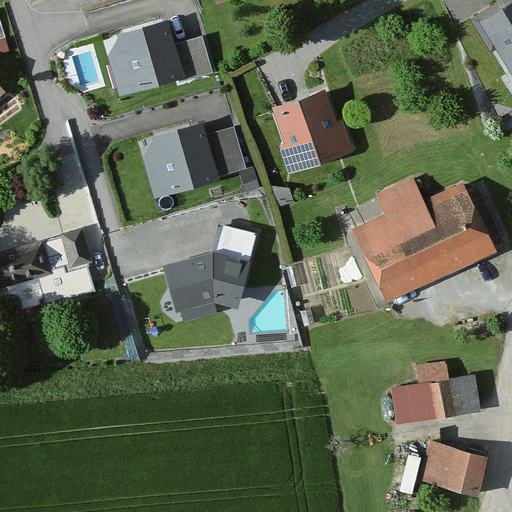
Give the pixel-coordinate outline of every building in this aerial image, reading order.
[(511,4),(474,26),(496,63),(509,55),(511,60),(511,4)] [(181,69),(165,16),(106,35),(122,87),(181,69)] [(0,83),(0,104),(10,96),(0,83)] [(328,93),(273,111),(284,146),(275,149),(286,182),(360,157),(346,116),(337,119),(328,93)] [(217,171),(201,119),(141,138),(157,190),(217,171)] [(381,219),(353,232),(386,306),(458,273),(426,203),(414,177),(371,196),(381,219)] [(426,203),(458,273),(500,254),(468,184),(426,203)] [(42,238),(0,249),(0,282),(50,268),(42,238)] [(212,248),(165,261),(177,303),(213,293),(237,300),(247,256),(212,248)] [(444,368),(403,373),(409,425),(450,421),(444,368)] [(490,461),(427,444),(416,486),(479,503),(490,461)]
